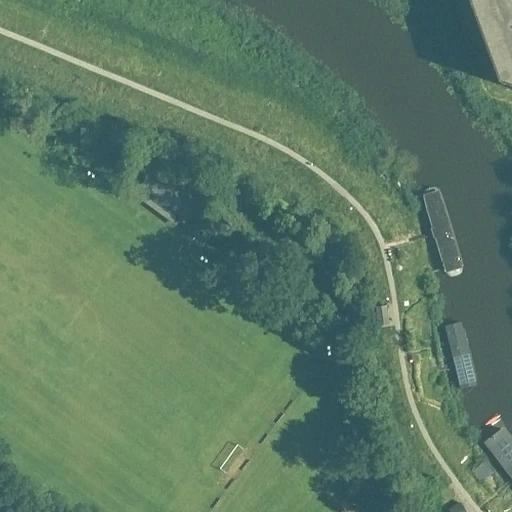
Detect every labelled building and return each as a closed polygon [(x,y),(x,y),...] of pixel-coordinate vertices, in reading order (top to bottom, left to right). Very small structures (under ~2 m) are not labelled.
[(511,0),(467,0),(498,85),(511,89),(511,0)] [(428,183),(382,117),(366,129),(412,194),(428,183)] [(156,176),(142,194),(173,219),(187,201),(156,176)] [(460,272),(433,196),(414,203),(441,279),(460,272)] [(374,253),(362,254),(363,274),(375,273),(374,253)] [(386,306),(375,307),(377,320),(388,319),(389,319),(387,306),(386,306)] [(511,453),(511,449),(472,383),(455,394),(496,462),(511,453)] [(451,508),(449,510),(450,511),(466,511),(460,502),(459,503),(451,508)]
